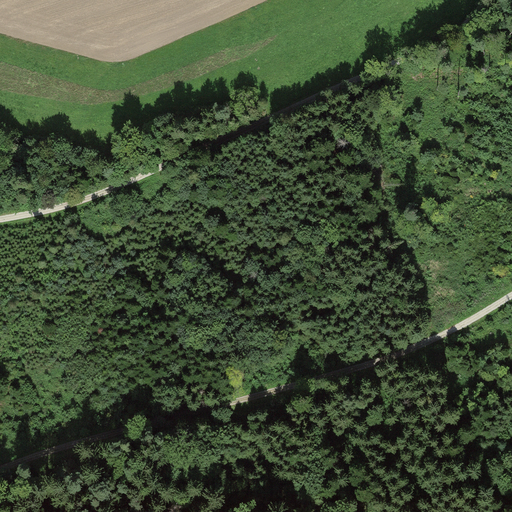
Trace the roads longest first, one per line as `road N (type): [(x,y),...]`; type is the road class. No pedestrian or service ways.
road 1 (track): [(0,469),(142,421),(382,358),(511,293)]
road 2 (track): [(0,221),(93,200),(439,43),(488,0)]
